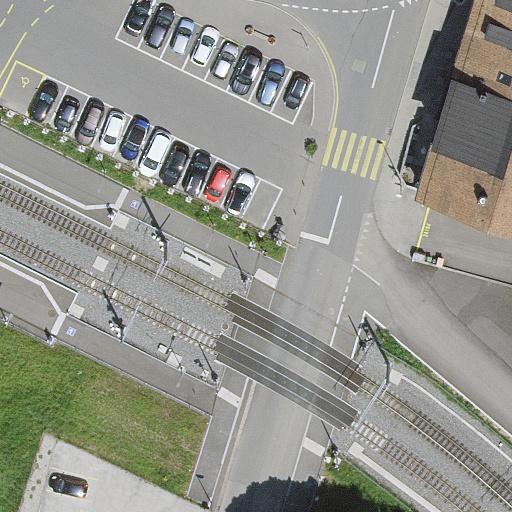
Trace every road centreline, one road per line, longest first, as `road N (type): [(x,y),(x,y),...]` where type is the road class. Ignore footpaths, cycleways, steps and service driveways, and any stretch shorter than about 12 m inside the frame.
road 1 (residential): [(323,255),(251,511)]
road 2 (residential): [(389,0),(323,255)]
road 3 (residential): [(323,255),(438,337),(511,404)]
